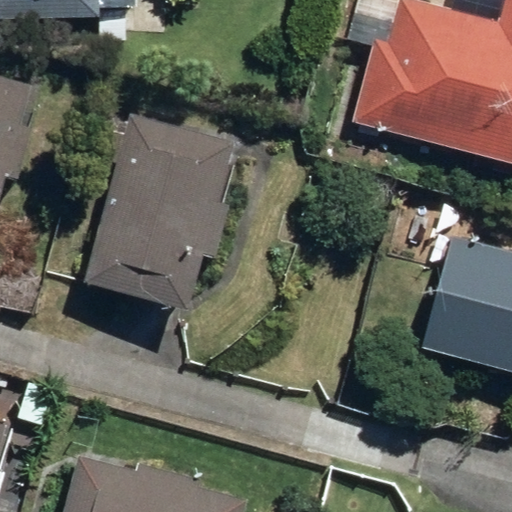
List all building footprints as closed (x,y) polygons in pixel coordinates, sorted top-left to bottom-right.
[(0,0),(0,21),(98,20),(97,0),(0,0)] [(356,119),(511,165),(511,0),(504,0),(497,25),(412,0),(400,0),(400,3),(390,0),(359,0),(348,39),(378,48),(356,119)] [(460,0),(470,16),(489,16),(498,2),(497,0),(460,0)] [(0,195),(5,177),(18,180),(30,131),(17,128),(28,87),(0,79),(0,195)] [(85,281),(187,310),(201,255),(216,259),(229,208),(216,205),(232,145),(119,115),(106,161),(117,164),(85,281)] [(422,346),(511,372),(511,253),(453,236),(422,346)] [(64,511),(245,511),(247,504),(195,490),(198,482),(139,466),(137,473),(79,458),(64,511)]
